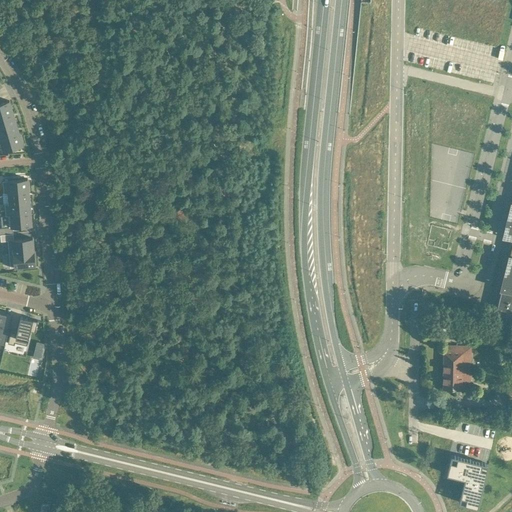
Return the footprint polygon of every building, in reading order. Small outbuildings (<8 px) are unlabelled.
[(0,103),(0,116),(13,112),(10,101),(0,103)] [(0,116),(0,128),(16,123),(13,112),(0,116)] [(19,133),(16,123),(0,128),(0,139),(0,140),(19,134),(19,133)] [(21,133),(19,133),(19,134),(0,140),(3,151),(23,145),(22,143),(24,142),(21,133)] [(28,179),(3,181),(4,193),(8,193),(8,192),(29,190),(29,191),(30,191),(29,181),(28,181),(28,179)] [(29,190),(8,192),(8,193),(9,203),(9,204),(30,202),(29,191),(29,190)] [(511,200),(503,238),(504,238),(505,234),(511,236),(511,245),(510,252),(506,269),(494,317),(495,317),(496,313),(509,316),(511,317),(511,316),(511,200)] [(9,203),(5,204),(6,216),(8,216),(31,214),(30,202),(9,204),(9,203)] [(9,227),(0,227),(0,234),(13,233),(13,227),(32,225),(31,214),(8,216),(9,227)] [(13,233),(0,234),(1,241),(8,241),(9,254),(34,252),(34,251),(33,238),(14,240),(13,233)] [(34,252),(9,254),(10,267),(36,265),(35,251),(34,251),(34,252)] [(31,330),(35,331),(38,320),(21,316),(17,332),(11,331),(8,343),(15,345),(15,342),(27,345),(31,330)] [(444,345),(443,388),(470,389),(471,359),(463,359),(463,346),(444,345)] [(447,471),(447,474),(450,474),(457,476),(465,478),(463,486),(460,499),(459,502),(462,502),(462,503),(475,506),(478,506),(478,504),(479,504),(488,467),(487,466),(488,464),(486,463),(454,455),(453,461),(450,461),(449,464),(449,465),(448,470),(447,471)]
